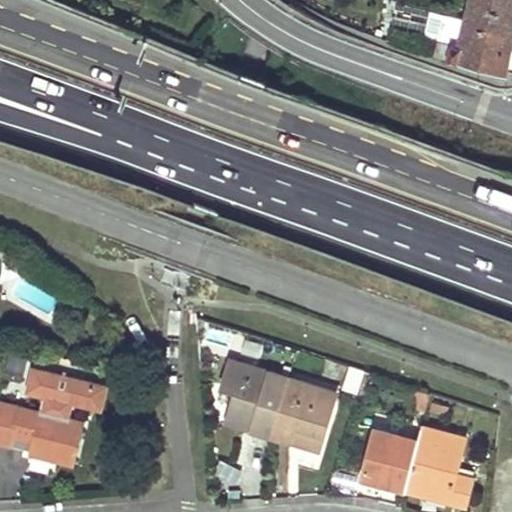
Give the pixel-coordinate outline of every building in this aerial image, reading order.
[(511,0),(471,0),(467,18),(511,30),(511,26),(511,0)] [(509,41),(511,30),(467,18),(448,13),(445,23),(442,38),(414,30),(409,47),(433,55),(457,63),(458,61),(505,72),(508,50),(509,41)] [(445,23),(417,16),(414,30),(442,38),(445,23)] [(414,30),(391,23),(386,39),(409,47),(414,30)] [(19,245),(4,234),(0,232),(0,247),(14,254),(19,245)] [(271,433),(289,375),(230,357),(222,383),(235,387),(226,419),(271,433)] [(271,433),(272,434),(318,448),(335,390),(289,375),(271,433)] [(28,429),(35,431),(33,439),(30,451),(72,461),(82,418),(0,398),(0,439),(10,442),(12,434),(26,437),(28,429)] [(405,485),(405,486),(405,487),(465,503),(472,477),(455,471),(464,435),(421,424),(417,438),(405,485)] [(363,474),(405,485),(417,438),(375,427),(363,474)] [(26,437),(33,439),(35,431),(28,429),(26,437)] [(214,470),(236,480),(242,466),(220,456),(214,470)]
